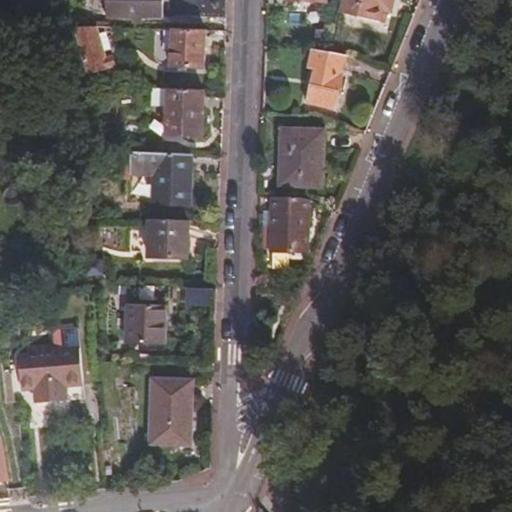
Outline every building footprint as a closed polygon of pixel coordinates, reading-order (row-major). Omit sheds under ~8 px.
[(131,14),(148,15),(163,17),(163,0),(109,0),(109,13),(131,14)] [(202,0),(202,16),(229,17),(229,0),(202,0)] [(346,0),(345,11),(375,17),(378,6),(394,9),(396,0),(346,0)] [(147,23),(148,15),(131,14),(131,22),(147,23)] [(109,65),(104,25),(78,28),(83,68),(109,65)] [(206,31),(174,30),(172,68),(205,69),(206,31)] [(348,57),(320,50),(315,65),(320,66),(311,100),(337,107),(348,57)] [(202,135),(203,88),(170,87),(169,133),(202,135)] [(330,129),(286,126),(284,184),(328,187),(330,129)] [(194,202),(194,153),(131,150),(130,176),(156,178),(155,200),(194,202)] [(313,250),(315,197),(281,195),(279,248),(313,250)] [(191,257),(192,219),(155,218),(153,256),(191,257)] [(183,305),(218,307),(219,288),(183,286),(183,305)] [(169,305),(132,305),(132,343),(168,343),(169,305)] [(39,401),(40,411),(41,416),(70,413),(69,398),(84,397),(81,350),(56,351),(57,346),(29,348),(29,358),(22,359),(26,402),(39,401)] [(196,383),(158,381),(154,443),(193,445),(196,383)] [(26,412),(40,411),(39,401),(26,402),(26,412)] [(0,439),(0,481),(10,480),(6,439),(0,439)]
